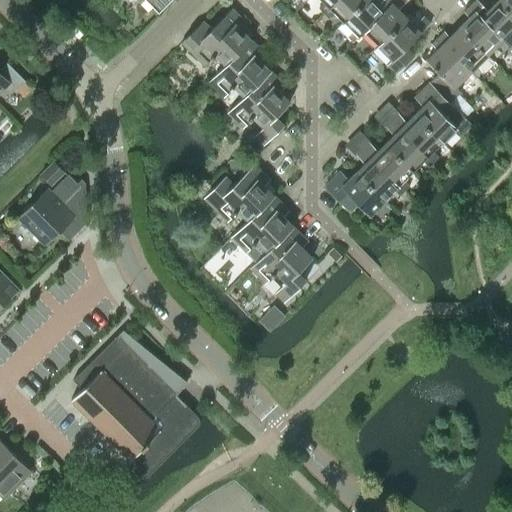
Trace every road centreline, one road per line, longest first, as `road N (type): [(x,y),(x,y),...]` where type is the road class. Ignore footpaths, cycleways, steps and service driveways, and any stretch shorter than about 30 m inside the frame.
road 1 (tertiary): [(370,511),(149,293),(131,264)]
road 2 (residential): [(350,249),(310,207),(309,59),(250,0)]
road 3 (residential): [(0,382),(102,280),(131,264)]
road 4 (tertiary): [(131,264),(93,92)]
road 5 (residential): [(93,92),(192,0)]
road 6 (tertiary): [(93,92),(1,0)]
road 7 (residential): [(86,475),(0,391)]
